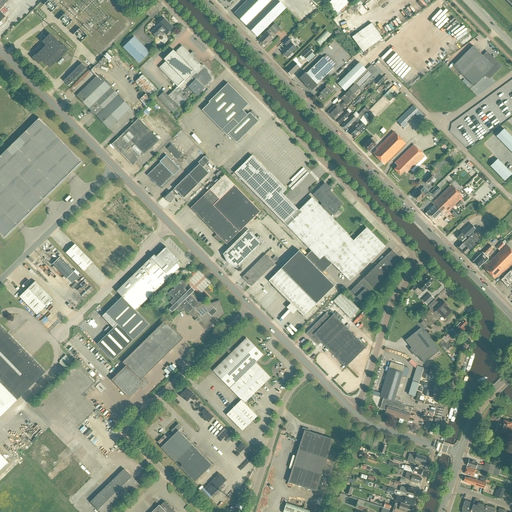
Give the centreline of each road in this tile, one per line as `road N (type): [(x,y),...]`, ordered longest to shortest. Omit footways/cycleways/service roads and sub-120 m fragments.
road 1 (secondary): [(498,302),(203,0)]
road 2 (unclassified): [(414,264),(409,247),(165,0)]
road 3 (unclassified): [(201,511),(127,426),(251,307)]
road 4 (residential): [(435,445),(472,317),(429,268),(414,264)]
road 5 (unclassified): [(113,166),(0,50)]
road 6 (unclassified): [(0,281),(113,166)]
road 7 (unclassified): [(57,336),(170,223)]
road 8 (unclassified): [(349,408),(362,396),(414,264)]
road 9 (unclassified): [(247,511),(286,395),(310,368)]
